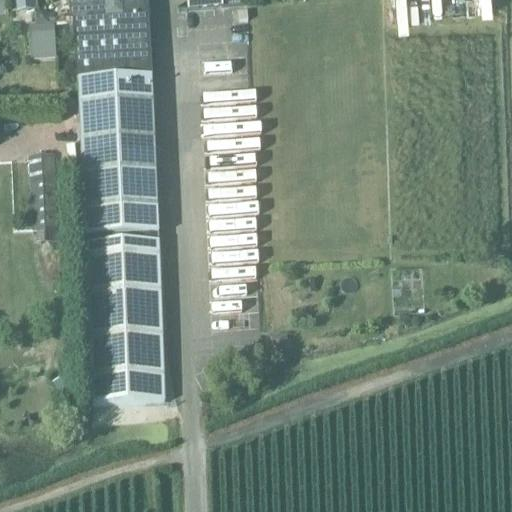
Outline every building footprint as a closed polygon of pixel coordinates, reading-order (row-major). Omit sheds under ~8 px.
[(33,0),(16,0),(18,13),(34,12),(33,0)] [(148,0),(69,0),(71,23),(75,23),(93,409),(165,406),(159,245),(152,82),(152,81),(149,10),(148,0)] [(394,0),(395,18),(414,18),(413,0),(394,0)] [(422,0),(423,11),(434,11),(434,0),(422,0)] [(29,27),(31,63),(57,62),(54,26),(29,27)] [(54,158),(30,159),(33,231),(57,230),(54,158)] [(52,382),(62,399),(74,392),(64,375),(52,382)]
